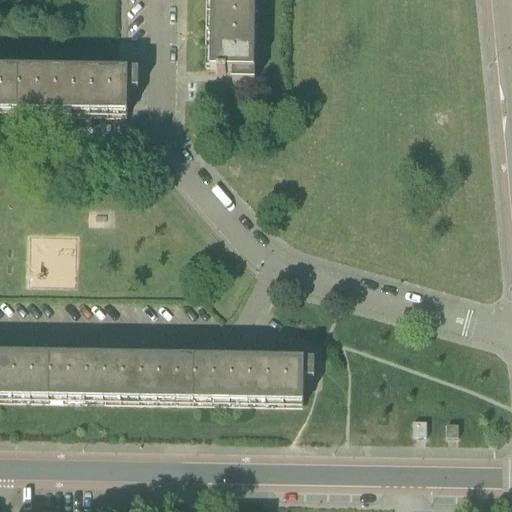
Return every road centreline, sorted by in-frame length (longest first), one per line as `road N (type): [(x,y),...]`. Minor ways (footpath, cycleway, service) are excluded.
road 1 (unclassified): [(0,472),(511,480)]
road 2 (residential): [(276,271),(242,332),(0,328)]
road 3 (residential): [(511,338),(276,271)]
road 4 (residential): [(276,271),(161,142)]
road 5 (residential): [(0,141),(161,142)]
road 6 (residential): [(161,142),(163,0)]
